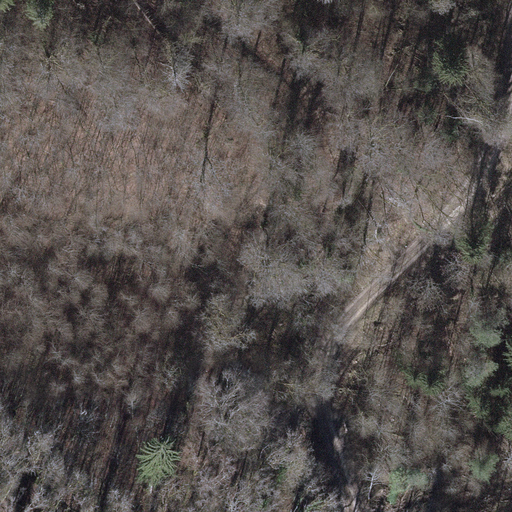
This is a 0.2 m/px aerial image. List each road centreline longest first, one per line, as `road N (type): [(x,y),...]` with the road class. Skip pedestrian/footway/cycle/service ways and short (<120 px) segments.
road 1 (track): [(321,511),(254,365),(249,299),(330,154),(318,93),(223,0)]
road 2 (track): [(511,126),(451,229),(364,303),(326,357),(323,415),(364,511)]
